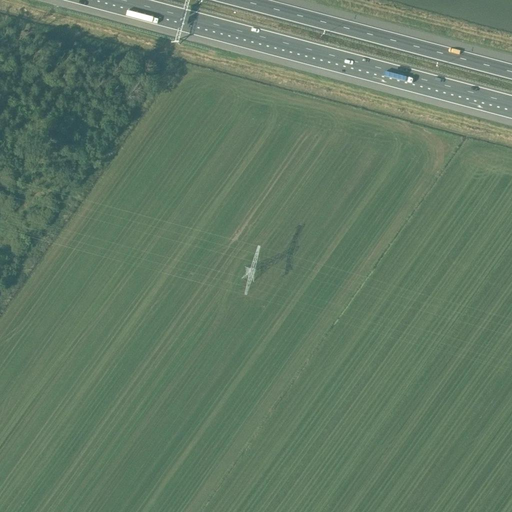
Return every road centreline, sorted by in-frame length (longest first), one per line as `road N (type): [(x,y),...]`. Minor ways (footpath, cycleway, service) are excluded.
road 1 (motorway): [(121,0),(511,103)]
road 2 (motorway): [(511,73),(237,0)]
